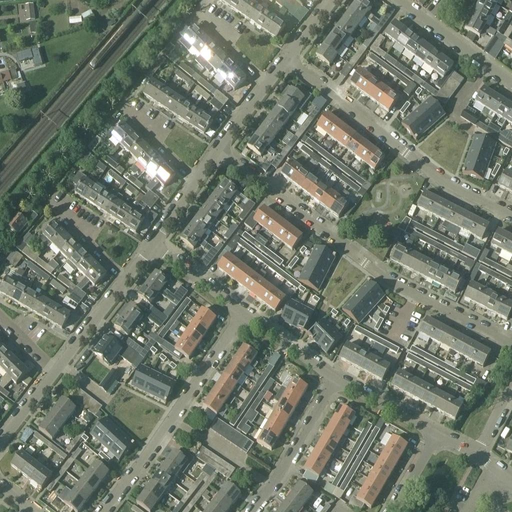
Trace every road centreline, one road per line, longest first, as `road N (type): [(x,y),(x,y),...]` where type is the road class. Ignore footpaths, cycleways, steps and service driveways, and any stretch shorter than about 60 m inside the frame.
road 1 (residential): [(511,343),(357,256),(217,151)]
road 2 (residential): [(511,216),(453,187),(285,59)]
road 3 (residential): [(100,511),(243,316)]
road 4 (residential): [(253,511),(333,379)]
road 5 (residential): [(53,376),(130,274)]
